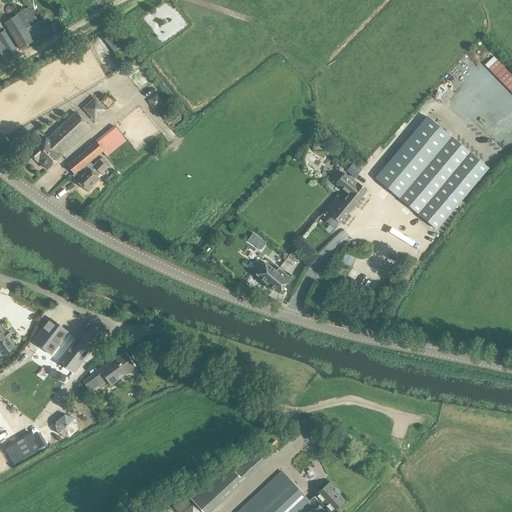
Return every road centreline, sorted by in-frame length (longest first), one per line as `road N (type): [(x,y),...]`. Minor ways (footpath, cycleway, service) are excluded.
road 1 (tertiary): [(511,367),(323,327),(204,286),(87,229),(0,167)]
road 2 (unknown): [(295,319),(305,281),(374,198),(370,169),(422,108),(432,106),(487,152)]
road 3 (unclassified): [(292,412),(197,376),(0,278)]
road 4 (track): [(315,110),(257,149),(165,268)]
road 5 (track): [(121,0),(0,72)]
road 6 (track): [(423,420),(352,400),(292,412)]
